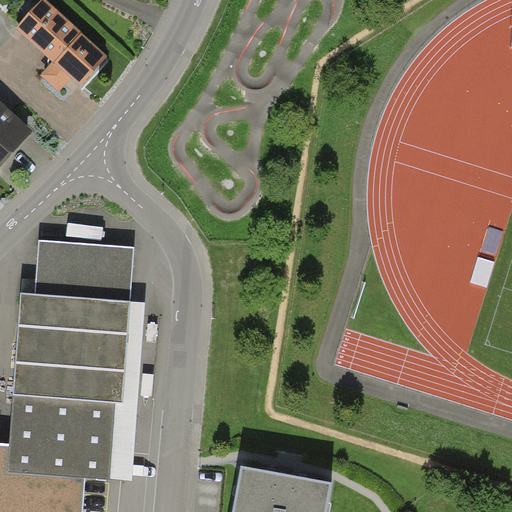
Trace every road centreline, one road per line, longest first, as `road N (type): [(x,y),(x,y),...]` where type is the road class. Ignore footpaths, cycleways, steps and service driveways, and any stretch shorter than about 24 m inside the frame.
road 1 (residential): [(168,511),(189,283),(169,238),(98,151)]
road 2 (residential): [(98,151),(164,69),(196,0)]
road 3 (residential): [(0,241),(98,151)]
